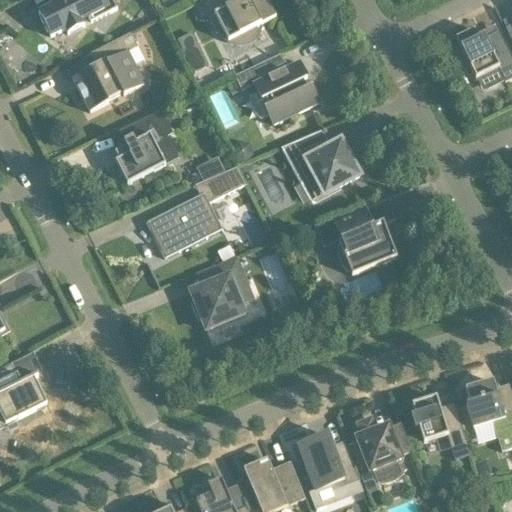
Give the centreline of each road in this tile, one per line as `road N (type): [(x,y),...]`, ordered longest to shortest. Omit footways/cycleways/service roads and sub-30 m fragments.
road 1 (residential): [(159,452),(336,379),(511,328)]
road 2 (residential): [(0,134),(159,452)]
road 3 (residential): [(511,300),(444,169)]
road 4 (residential): [(444,169),(378,41)]
road 5 (residential): [(34,511),(159,452)]
